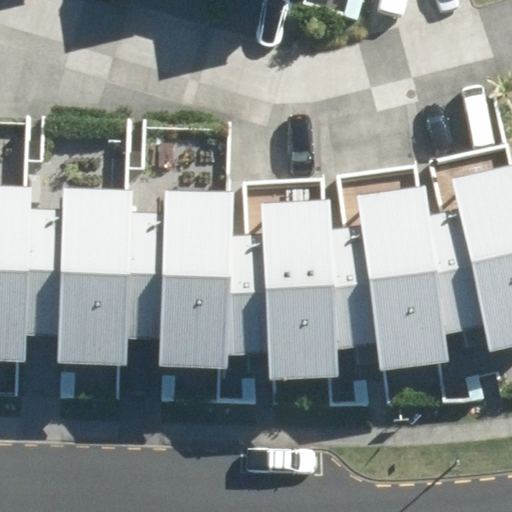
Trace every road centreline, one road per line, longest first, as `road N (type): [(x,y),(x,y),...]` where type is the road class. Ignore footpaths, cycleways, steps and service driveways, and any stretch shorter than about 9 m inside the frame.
road 1 (residential): [(0,509),(511,509)]
road 2 (residential): [(511,38),(292,79),(21,0)]
